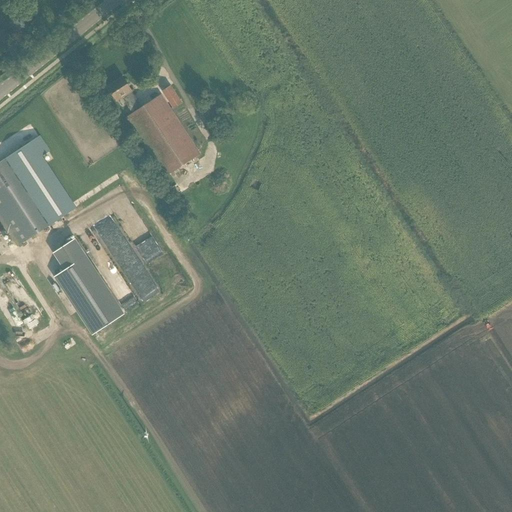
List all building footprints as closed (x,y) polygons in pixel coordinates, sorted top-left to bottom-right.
[(123,121),(125,124),(130,122),(166,177),(201,154),(162,95),(142,107),(132,92),(132,91),(123,77),(108,87),(117,101),(122,98),(133,114),(127,117),(127,118),(123,121)] [(171,86),(163,92),(174,108),(182,103),(171,86)] [(199,112),(207,124),(221,115),(213,103),(199,112)] [(0,218),(18,247),(60,219),(16,152),(0,162),(0,218)] [(177,174),(179,180),(189,177),(187,171),(177,174)] [(189,177),(180,182),(182,188),(192,183),(189,177)] [(94,223),(108,244),(123,233),(110,215),(107,217),(105,213),(112,208),(106,198),(99,203),(102,207),(81,222),(86,229),(94,223)] [(143,303),(160,293),(128,238),(111,247),(143,303)] [(63,247),(74,264),(56,276),(95,334),(123,316),(74,240),(63,247)] [(16,267),(1,275),(32,332),(47,324),(16,267)] [(26,352),(36,344),(32,339),(22,347),(26,352)]
